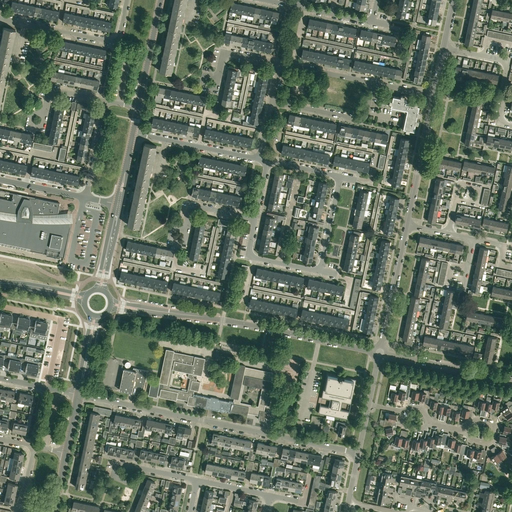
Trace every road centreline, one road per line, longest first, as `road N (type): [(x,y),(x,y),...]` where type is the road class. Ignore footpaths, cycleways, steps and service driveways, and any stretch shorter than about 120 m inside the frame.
road 1 (residential): [(358,453),(78,394)]
road 2 (residential): [(0,18),(113,41),(127,0)]
road 3 (unclassified): [(379,353),(225,321)]
road 4 (residential): [(511,126),(500,122),(504,61),(443,48)]
road 5 (unclassified): [(511,379),(379,353)]
road 6 (residential): [(406,225),(433,94)]
road 7 (residential): [(379,353),(406,225)]
road 8 (residential): [(270,101),(361,119),(372,83)]
road 9 (residential): [(258,159),(133,133)]
